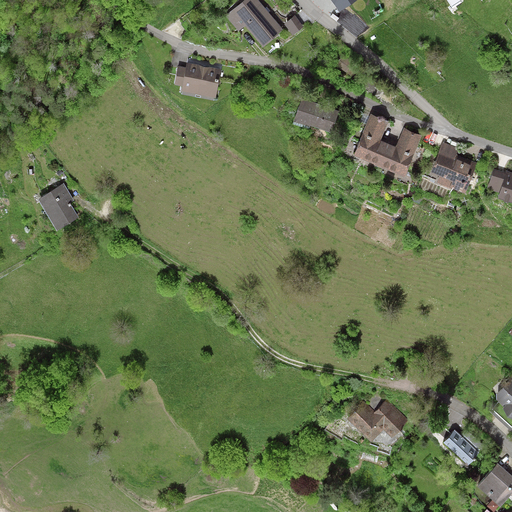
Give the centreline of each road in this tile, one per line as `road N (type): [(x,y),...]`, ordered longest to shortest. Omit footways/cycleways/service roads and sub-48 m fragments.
road 1 (track): [(480,419),(444,397),(273,350),(213,288),(89,204)]
road 2 (residential): [(114,0),(142,26),(194,49),(292,68),(443,131)]
road 3 (residential): [(302,0),(443,120),(443,131)]
